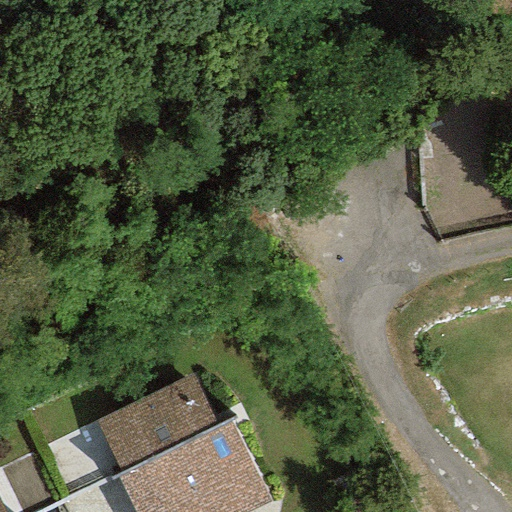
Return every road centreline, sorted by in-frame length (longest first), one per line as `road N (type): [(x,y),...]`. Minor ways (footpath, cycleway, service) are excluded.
road 1 (residential): [(511,496),(390,289),(398,242),(436,220),(511,202)]
road 2 (unknown): [(468,0),(493,123),(481,173),(457,215)]
